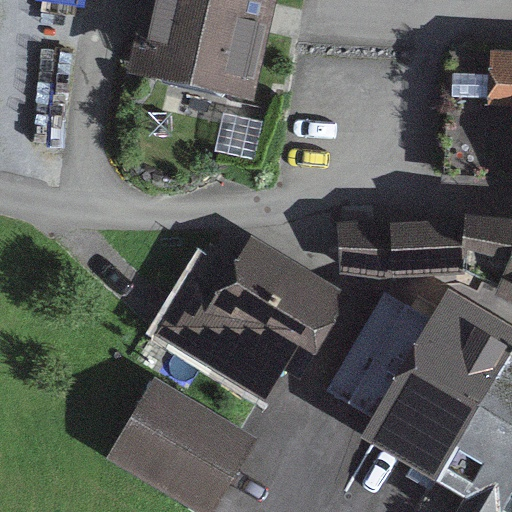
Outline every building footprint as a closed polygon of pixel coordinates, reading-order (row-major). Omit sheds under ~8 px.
[(252,110),(277,0),(152,0),(133,82),(252,110)] [(511,66),(493,65),(489,113),(511,114),(511,66)] [(511,318),(511,237),(471,231),(340,238),(345,289),(465,288),(498,292),(496,312),(511,318)] [(254,247),(205,331),(299,385),(348,300),(254,247)] [(511,511),(511,348),(444,310),(373,433),(465,485),(449,511),(482,511),(488,502),(506,511),(511,511)] [(189,511),(222,511),(260,446),(155,386),(109,466),(189,511)]
